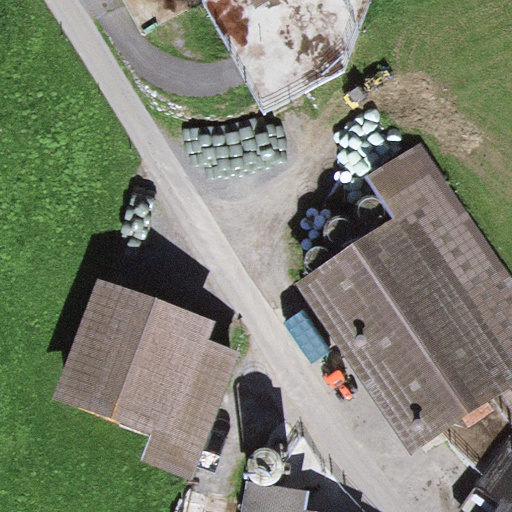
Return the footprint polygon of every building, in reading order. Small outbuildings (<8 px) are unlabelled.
[(257,0),(203,0),(265,114),(306,92),(257,0)] [(507,379),(511,386),(511,267),(503,254),(493,260),(420,153),(373,184),(386,204),(404,227),(314,287),(417,439),(507,379)] [(201,331),(103,295),(67,393),(164,429),(152,458),(190,473),(233,361),(195,347),(201,331)] [(464,511),(511,511),(511,454),(509,452),(464,511)] [(253,492),(249,511),(296,511),(299,499),(253,492)]
